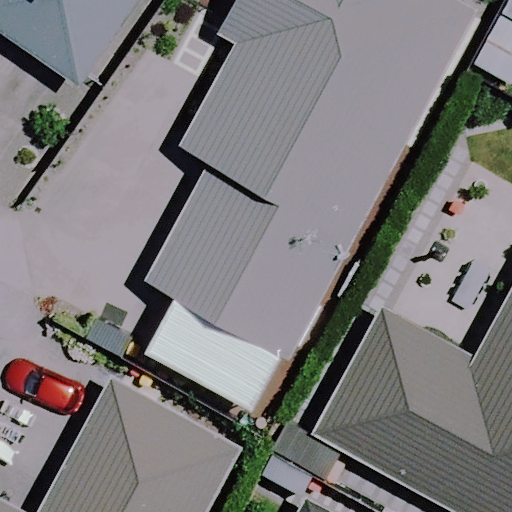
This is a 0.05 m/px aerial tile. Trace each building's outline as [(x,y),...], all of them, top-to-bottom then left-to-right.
[(129,0),(0,0),(0,37),(73,86),(129,0)] [(241,0),(222,38),(238,46),(186,147),(215,162),(154,279),(174,290),(143,350),(264,413),(471,16),(441,0),(241,0)] [(511,511),(511,287),(481,345),(388,295),(323,417),(502,511),(511,511)] [(205,511),(237,452),(115,387),(47,511),(9,511),(0,507),(0,511),(205,511)] [(353,511),(311,490),(299,511),(353,511)]
